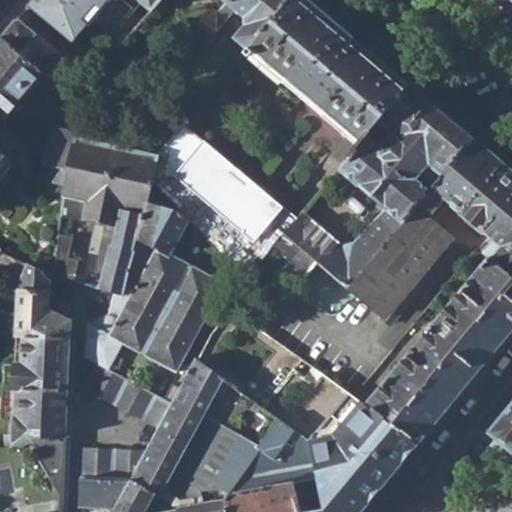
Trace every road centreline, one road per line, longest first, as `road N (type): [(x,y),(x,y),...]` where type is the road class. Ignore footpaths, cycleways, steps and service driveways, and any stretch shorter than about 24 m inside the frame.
road 1 (secondary): [(338,0),(511,146)]
road 2 (residential): [(511,369),(392,511)]
